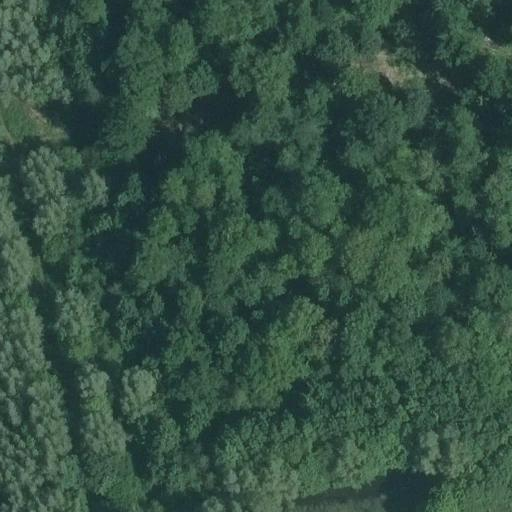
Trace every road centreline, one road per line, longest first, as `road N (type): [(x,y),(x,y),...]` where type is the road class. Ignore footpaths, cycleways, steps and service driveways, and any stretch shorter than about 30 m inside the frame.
road 1 (track): [(0,136),(511,71)]
road 2 (track): [(89,511),(0,127)]
